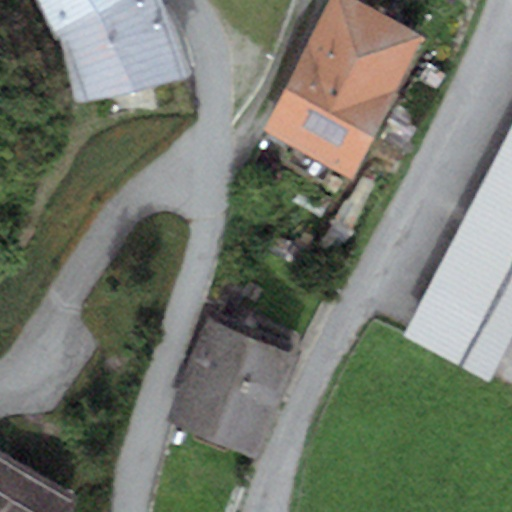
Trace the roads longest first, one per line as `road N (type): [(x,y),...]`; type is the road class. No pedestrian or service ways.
road 1 (residential): [(262,511),(354,299),(497,38),(506,0)]
road 2 (residential): [(182,0),(210,74),(211,180),(124,511)]
